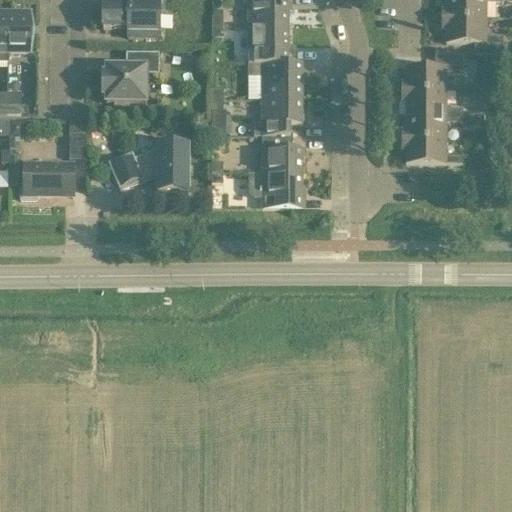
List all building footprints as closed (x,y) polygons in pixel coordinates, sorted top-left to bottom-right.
[(242,0),(243,9),(248,9),(248,32),(288,32),(288,7),(288,0),(242,0)] [(441,14),(441,24),(486,24),(486,7),(503,7),(502,0),(445,0),(446,14),(441,14)] [(103,9),(103,32),(120,32),(120,29),(128,29),(128,40),(160,41),(160,1),(128,1),(128,12),(121,11),(121,9),(103,9)] [(6,15),(6,19),(7,19),(7,57),(9,57),(29,58),(29,19),(20,19),(20,15),(6,15)] [(0,65),(9,65),(9,57),(7,57),(7,19),(6,19),(0,18),(0,65)] [(212,19),(212,29),(222,29),(222,19),(212,19)] [(441,24),(441,34),(446,34),(446,49),(475,49),(475,60),(490,60),(503,60),(503,41),(486,41),(486,24),(441,24)] [(212,29),(212,40),(222,40),(222,29),(212,29)] [(248,32),(248,68),(288,68),(288,32),(248,32)] [(166,38),(166,46),(183,46),(183,38),(166,38)] [(102,77),(102,99),(106,99),(106,106),(114,106),(114,111),(130,111),(130,106),(146,106),(147,77),(159,77),(159,56),(126,56),(126,70),(106,70),(106,77),(102,77)] [(401,87),(401,96),(435,96),(446,96),(446,80),(463,80),(463,60),(435,60),(435,72),(406,72),(406,86),(401,87)] [(13,68),(12,85),(30,86),(30,77),(18,76),(19,68),(13,68)] [(248,68),(248,82),(262,82),(262,105),(302,105),(302,81),(302,68),(288,68),(248,68)] [(212,92),(212,103),(223,103),(223,92),(212,92)] [(401,96),(401,106),(406,106),(406,120),(462,120),(462,113),(446,113),(446,96),(435,96),(401,96)] [(212,103),(212,113),(223,113),(223,103),(212,103)] [(254,129),(254,142),(262,142),(290,142),(290,130),(302,130),(302,105),(262,105),(262,129),(254,129)] [(7,107),(7,118),(21,118),(21,108),(7,107)] [(401,135),(401,144),(446,145),(446,128),(462,128),(462,120),(406,120),(406,135),(401,135)] [(69,124),(69,162),(86,162),(86,124),(69,124)] [(262,178),(302,178),(302,154),(292,154),(292,142),(290,142),(262,142),(262,178)] [(132,156),(108,166),(120,194),(144,184),(144,183),(158,176),(158,196),(188,196),(188,149),(182,149),(179,143),(166,148),(166,149),(158,149),(158,152),(135,162),(132,156)] [(401,144),(401,154),(406,154),(406,169),(437,169),(462,169),(462,161),(445,161),(446,145),(401,144)] [(212,165),(212,176),(222,176),(222,165),(212,165)] [(20,190),(20,203),(37,203),(37,200),(50,200),(50,195),(74,195),(74,166),(24,166),(24,190),(20,190)] [(212,176),(212,187),(222,187),(222,176),(212,176)] [(248,178),(248,198),(251,201),(254,203),(262,203),(262,212),(286,212),(304,212),(304,190),(302,190),(302,178),(262,178),(248,178)]
